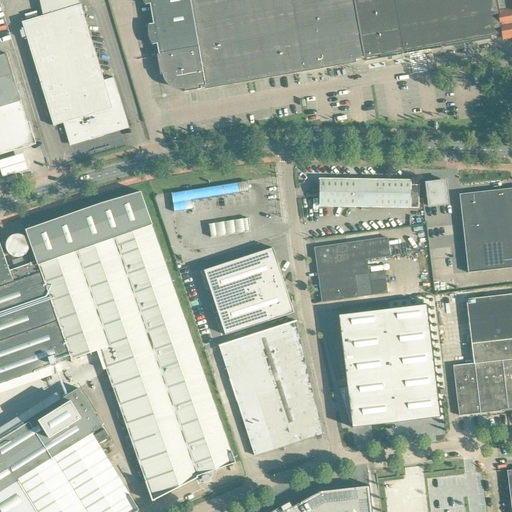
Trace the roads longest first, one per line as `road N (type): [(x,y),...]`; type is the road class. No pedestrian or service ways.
road 1 (unclassified): [(153,118),(511,52)]
road 2 (unclassified): [(339,461),(306,312),(285,147)]
road 3 (secondary): [(511,151),(285,147)]
road 4 (unclassified): [(339,461),(511,439)]
road 5 (secondary): [(163,160),(0,205)]
road 6 (unclassified): [(196,511),(339,461)]
road 7 (secondary): [(285,147),(163,160)]
road 8 (unclassified): [(125,0),(153,118)]
